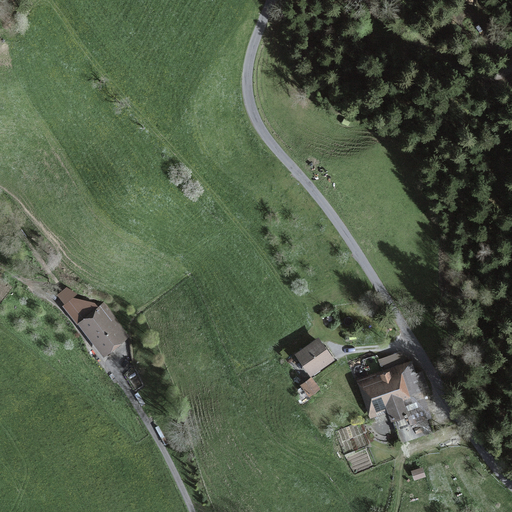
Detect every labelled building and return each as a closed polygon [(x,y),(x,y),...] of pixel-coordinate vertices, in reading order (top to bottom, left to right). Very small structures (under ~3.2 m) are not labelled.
[(120,337),(108,321),(114,316),(103,302),(97,307),(71,301),(65,306),(78,322),(82,319),(105,348),(120,337)] [(330,357),(319,340),(300,352),(312,369),(330,357)] [(359,358),(367,379),(359,382),(369,410),(387,404),(400,442),(435,430),(422,391),(428,389),(421,370),(415,372),(410,359),(388,367),(385,358),(377,360),(374,353),(359,358)] [(318,386),(311,376),(301,383),(308,392),(318,386)] [(423,467),(412,471),(415,480),(426,477),(423,467)]
